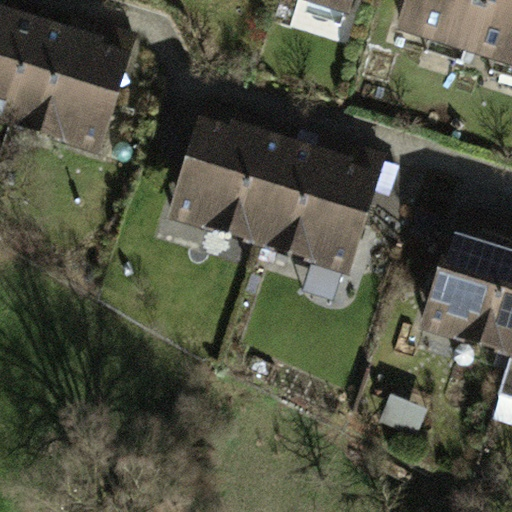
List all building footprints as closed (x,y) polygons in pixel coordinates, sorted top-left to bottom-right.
[(359,0),(275,0),(352,23),(359,0)] [(511,0),(405,0),(396,33),(511,65),(511,0)] [(135,62),(0,15),(0,121),(100,160),(135,62)] [(382,174),(196,116),(163,223),(349,281),(382,174)] [(511,251),(456,235),(427,337),(511,362),(511,251)]
